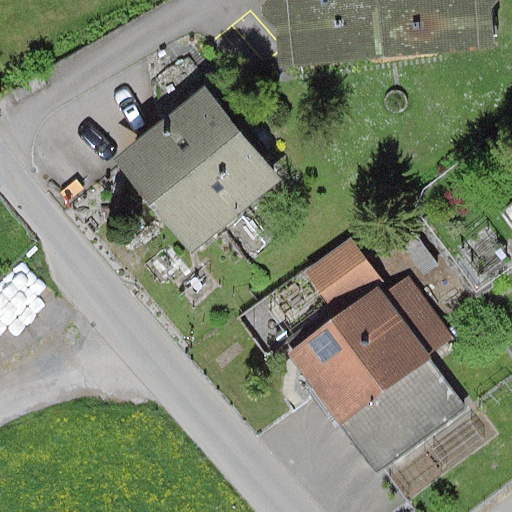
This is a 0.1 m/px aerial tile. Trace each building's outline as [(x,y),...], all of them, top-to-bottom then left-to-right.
[(272,0),(280,71),(492,49),(488,9),(499,0),(272,0)] [(202,88),(117,159),(195,253),(281,182),(202,88)] [(257,208),(231,231),(253,255),(278,233),(257,208)] [(418,237),(405,247),(424,274),(437,265),(418,237)] [(352,240),(308,272),(335,310),(379,279),(352,240)] [(383,297),(377,289),(289,355),(339,423),(428,358),(452,339),(407,279),(383,297)] [(466,409),(428,358),(339,423),(377,474),(466,409)]
